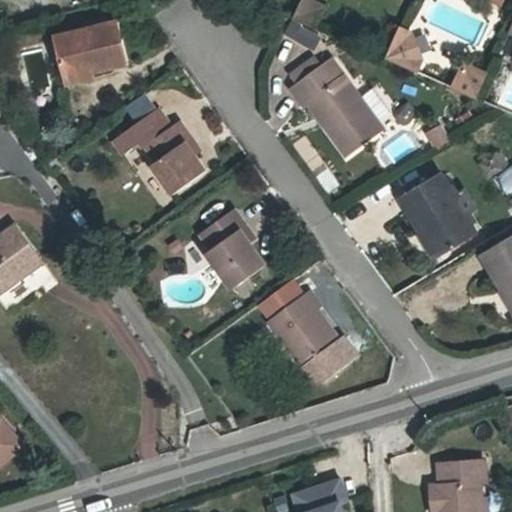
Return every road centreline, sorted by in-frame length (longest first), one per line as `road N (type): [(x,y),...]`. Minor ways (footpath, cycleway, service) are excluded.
road 1 (unknown): [(264,441),(0,75)]
road 2 (residential): [(438,391),(44,511)]
road 3 (residential): [(205,61),(426,362),(438,391)]
